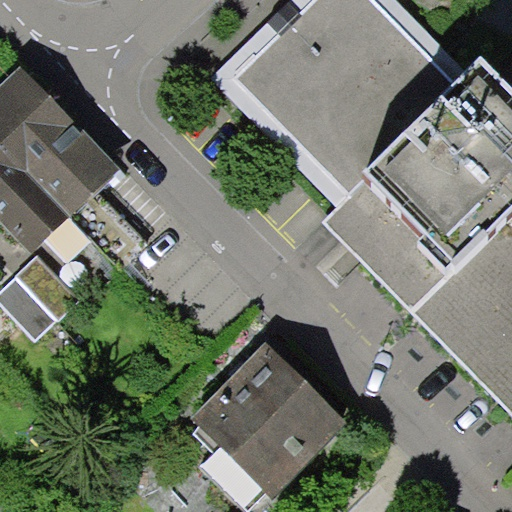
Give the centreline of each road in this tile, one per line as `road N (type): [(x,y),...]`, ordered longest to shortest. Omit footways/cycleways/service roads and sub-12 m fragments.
road 1 (residential): [(72,77),(505,511)]
road 2 (residential): [(72,77),(171,0)]
